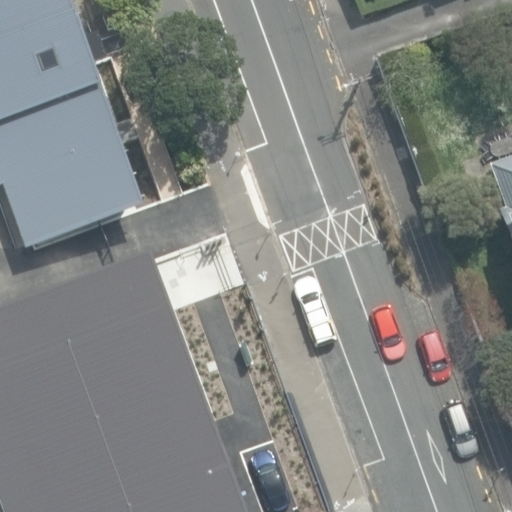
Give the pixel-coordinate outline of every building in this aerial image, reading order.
[(0,0),(0,189),(3,188),(25,251),(142,209),(98,87),(100,87),(93,67),(107,62),(98,36),(82,41),(67,0),(0,0)] [(511,157),(478,167),(500,240),(511,236),(511,157)] [(202,243),(163,257),(187,328),(227,314),(202,243)] [(305,431),(287,381),(222,404),(240,454),(305,431)] [(165,425),(151,391),(72,423),(86,458),(165,425)]
